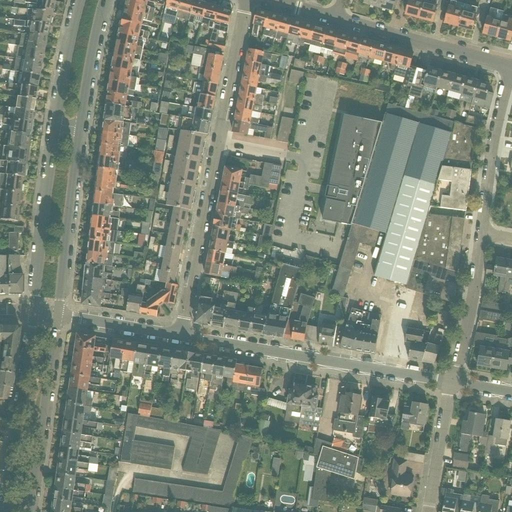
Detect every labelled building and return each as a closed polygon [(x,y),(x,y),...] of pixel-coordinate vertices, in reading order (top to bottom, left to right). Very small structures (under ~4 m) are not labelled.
[(27,11),(35,12),(52,14),(52,12),(54,12),(55,7),(54,7),(55,0),(24,0),(24,4),(28,4),(27,11)] [(127,4),(126,9),(154,15),(155,10),(146,8),(148,2),(148,1),(143,0),(126,0),(126,2),(127,4)] [(168,0),(164,14),(163,21),(164,21),(165,21),(166,19),(168,19),(169,15),(177,17),(179,11),(178,11),(180,0),(168,0)] [(191,0),(180,0),(178,11),(179,11),(187,14),(186,16),(185,17),(184,19),(186,20),(185,24),(188,24),(188,22),(194,1),(191,0)] [(380,0),(379,7),(392,11),(394,0),(380,0)] [(409,0),(406,15),(419,19),(423,3),(416,1),(416,0),(409,0)] [(419,19),(433,22),(437,6),(438,0),(432,0),(431,5),(423,3),(419,19)] [(187,29),(192,30),(196,16),(203,18),(207,4),(206,4),(206,2),(202,1),(201,2),(194,1),(188,22),(188,24),(188,25),(187,29)] [(449,7),(445,23),(459,27),(463,11),(455,8),(457,2),(451,1),(449,7)] [(202,24),(209,26),(208,28),(209,28),(208,33),(213,34),(214,29),(213,29),(219,8),(214,6),(214,5),(210,4),(209,5),(207,4),(203,18),(202,24)] [(459,27),(472,31),(477,14),(476,14),(478,8),(472,6),(470,13),(463,11),(459,27)] [(228,34),(233,11),(219,8),(213,29),(214,29),(228,34)] [(152,23),(154,15),(126,9),(124,16),(122,17),(121,21),(141,25),(143,21),(152,23)] [(35,12),(27,11),(18,10),(17,14),(26,15),(25,21),(25,23),(33,23),(49,25),(49,24),(51,25),(52,19),(51,18),(52,14),(35,12)] [(254,24),(252,37),(258,38),(260,27),(265,28),(266,28),(270,13),(258,10),(254,24)] [(504,15),(503,15),(504,12),(497,10),(495,11),(490,10),(488,18),(483,34),(497,38),(504,15)] [(275,39),(281,16),(270,13),(266,28),(265,28),(263,36),(269,37),(269,38),(275,39)] [(511,17),(511,18),(504,15),(497,38),(510,42),(511,35),(511,17)] [(280,41),(281,37),(287,39),(293,20),(281,16),(275,39),(280,41)] [(23,34),(28,35),(28,36),(47,37),(47,36),(48,37),(49,31),(48,31),(49,25),(33,23),(25,23),(25,21),(14,20),(14,21),(8,20),(7,25),(24,27),(23,34)] [(287,39),(293,41),(292,44),(298,46),(305,23),(293,20),(287,39)] [(140,31),(141,25),(121,21),(120,26),(121,28),(120,34),(138,36),(148,39),(152,40),(153,35),(149,35),(149,33),(140,31)] [(303,47),(305,43),(310,45),(316,26),(305,23),(298,46),(303,47)] [(327,29),(316,26),(310,45),(322,48),(327,29)] [(322,48),(334,51),(339,32),(327,29),(322,48)] [(346,52),(351,36),(339,32),(334,51),(333,53),(345,56),(346,52)] [(26,48),(44,51),(47,37),(28,36),(28,35),(23,34),(21,34),(19,46),(26,47),(26,48)] [(143,50),(144,45),(146,43),(146,41),(146,40),(148,40),(148,39),(138,36),(120,34),(120,36),(119,36),(118,37),(117,39),(118,41),(119,41),(118,46),(143,50)] [(351,54),(352,52),(359,54),(363,39),(351,36),(346,52),(351,54)] [(374,42),(363,39),(359,54),(370,57),(374,42)] [(209,47),(225,51),(226,44),(210,41),(209,47)] [(383,62),(388,46),(374,42),(370,57),(370,59),(383,62)] [(143,50),(118,46),(116,52),(115,53),(114,55),(115,57),(115,58),(133,60),(134,55),(141,56),(141,53),(142,53),(143,50)] [(383,62),(392,65),(390,70),(395,71),(401,50),(388,46),(383,62)] [(194,55),(203,56),(201,67),(221,71),(223,58),(212,56),(213,50),(195,47),(192,47),(191,54),(194,54),(194,55)] [(42,63),(44,51),(26,48),(25,52),(24,60),(42,63)] [(275,61),(276,56),(272,55),(261,52),(249,50),(247,62),(261,64),(262,59),(271,61),(271,60),(275,61)] [(409,71),(413,53),(401,50),(395,71),(394,76),(405,79),(403,85),(411,88),(412,88),(413,83),(412,83),(415,72),(409,71)] [(13,71),(15,71),(22,72),(21,73),(39,76),(42,63),(24,60),(19,59),(15,58),(13,71)] [(114,63),(113,64),(112,67),(113,68),(113,69),(113,70),(138,73),(139,68),(138,68),(140,61),(133,60),(115,58),(114,63)] [(294,67),(304,69),(305,62),(295,60),(294,67)] [(261,64),(247,62),(244,73),(281,81),(282,76),(269,73),(270,66),(261,64)] [(218,84),(221,71),(201,67),(199,74),(200,74),(199,81),(204,82),(218,84)] [(435,94),(437,88),(442,71),(429,68),(424,86),(413,83),(412,88),(411,88),(409,96),(421,99),(423,91),(435,94)] [(136,85),(137,79),(138,73),(113,70),(113,71),(111,72),(111,75),(112,77),(111,82),(136,85)] [(302,85),(304,73),(292,70),(289,82),(302,85)] [(37,89),(39,76),(21,73),(22,72),(15,71),(12,85),(19,86),(20,86),(37,89)] [(454,75),(442,71),(437,88),(450,91),(454,75)] [(266,84),(280,86),(281,81),(244,73),(242,85),(257,88),(258,83),(266,84)] [(466,78),(454,75),(450,91),(461,95),(466,78)] [(478,82),(466,78),(461,95),(474,98),(478,82)] [(171,89),(173,83),(165,81),(164,88),(171,89)] [(127,96),(133,96),(136,85),(111,82),(110,88),(108,89),(108,92),(109,93),(109,94),(127,96)] [(218,84),(204,82),(204,83),(201,83),(201,84),(196,83),(194,93),(216,97),(218,84)] [(391,86),(378,82),(375,91),(389,95),(391,86)] [(490,85),(478,82),(474,98),(481,100),(479,107),(490,110),(494,94),(488,93),(490,85)] [(18,98),(35,101),(35,100),(37,100),(38,94),(36,94),(37,89),(20,86),(19,86),(12,85),(9,84),(8,90),(20,92),(19,98),(18,98)] [(262,89),(257,88),(242,85),(240,96),(263,101),(264,96),(261,96),(262,89)] [(163,96),(170,98),(172,90),(164,88),(163,96)] [(213,111),(216,97),(194,93),(195,94),(193,107),(213,111)] [(142,104),(137,103),(126,102),(127,96),(109,94),(109,95),(107,95),(106,101),(108,101),(107,105),(130,107),(130,108),(137,109),(137,108),(141,109),(142,104)] [(261,114),(263,101),(240,96),(238,108),(252,111),(252,112),(261,114)] [(15,109),(33,112),(35,101),(18,98),(19,98),(17,98),(15,109)] [(331,295),(341,297),(344,298),(360,243),(375,248),(379,232),(387,234),(374,276),(377,277),(396,209),(402,190),(424,114),(388,104),(382,126),(351,229),(339,267),(340,267),(333,290),(331,295)] [(105,113),(106,113),(105,121),(130,123),(131,123),(131,122),(131,114),(129,114),(130,108),(130,107),(107,105),(107,107),(106,108),(105,109),(105,110),(104,111),(105,112),(105,113)] [(191,107),(188,119),(210,123),(213,111),(193,107),(193,108),(191,107)] [(252,112),(252,111),(238,108),(235,120),(259,125),(259,120),(251,119),(252,112)] [(32,124),(32,118),(34,118),(35,114),(33,114),(33,112),(15,109),(14,114),(5,114),(4,116),(4,119),(32,124)] [(454,120),(456,112),(448,110),(446,117),(454,120)] [(160,125),(166,126),(168,115),(161,114),(160,125)] [(456,123),(424,114),(402,190),(396,209),(377,277),(407,286),(411,272),(415,261),(428,215),(431,208),(430,208),(437,186),(445,159),(449,146),(456,123)] [(467,123),(477,126),(479,119),(469,116),(467,123)] [(280,129),(286,130),(288,118),(282,117),(280,129)] [(184,118),(182,131),(206,135),(208,135),(210,123),(188,119),(184,118)] [(288,118),(286,130),(293,132),(295,120),(294,120),(288,118)] [(322,224),(351,229),(382,126),(344,118),(322,224)] [(12,133),(30,136),(30,134),(32,134),(32,130),(31,128),(32,124),(4,119),(4,122),(3,126),(6,126),(6,132),(12,133)] [(267,127),(259,125),(235,120),(233,133),(253,137),(254,131),(257,132),(257,131),(266,132),(264,139),(270,140),(273,129),(267,127)] [(103,133),(129,136),(131,123),(130,123),(105,121),(104,123),(103,124),(102,128),(103,129),(104,129),(103,133)] [(476,129),(467,126),(456,123),(449,146),(463,148),(462,153),(473,153),(476,129)] [(277,141),(289,143),(290,144),(293,132),(286,130),(280,129),(277,141)] [(205,142),(206,135),(182,131),(179,144),(202,148),(203,149),(203,148),(202,148),(202,145),(203,142),(205,142)] [(8,147),(28,150),(28,149),(30,148),(30,144),(29,143),(30,137),(30,136),(12,133),(6,132),(5,139),(4,147),(8,147)] [(130,136),(129,136),(103,133),(102,138),(101,138),(100,139),(100,143),(101,144),(102,144),(101,145),(128,147),(130,136)] [(202,155),(201,154),(201,152),(202,148),(179,144),(177,156),(201,161),(202,155)] [(127,160),(128,147),(101,145),(100,157),(119,159),(127,160)] [(27,152),(28,150),(8,147),(4,147),(3,146),(2,156),(2,161),(6,162),(26,165),(27,158),(28,158),(29,152),(27,152)] [(449,146),(445,159),(447,159),(447,167),(464,170),(465,168),(471,169),(473,153),(462,153),(463,148),(449,146)] [(156,152),(154,163),(162,164),(164,152),(156,152)] [(197,173),(198,173),(197,173),(198,167),(200,167),(201,161),(177,156),(174,169),(197,173)] [(123,165),(119,164),(119,159),(100,157),(98,169),(116,171),(116,170),(122,171),(123,165)] [(437,186),(469,190),(471,169),(465,168),(464,170),(447,167),(447,159),(445,159),(437,186)] [(2,161),(0,160),(0,167),(6,168),(6,175),(24,178),(24,176),(26,177),(27,171),(25,171),(26,165),(6,162),(2,161)] [(269,184),(273,165),(265,163),(262,177),(251,175),(250,178),(241,177),(242,171),(239,171),(237,168),(230,167),(227,168),(226,168),(224,179),(249,184),(249,185),(269,189),(269,184)] [(278,186),(282,166),(273,165),(269,184),(278,186)] [(97,181),(116,183),(117,177),(115,177),(116,171),(98,169),(97,181)] [(196,186),(197,179),(196,179),(196,178),(197,173),(174,169),(172,181),(196,186)] [(0,190),(6,191),(13,192),(20,193),(20,191),(21,191),(22,185),(21,185),(22,178),(0,175),(0,190)] [(152,189),(158,190),(160,176),(154,175),(152,189)] [(221,191),(238,194),(239,189),(247,190),(249,185),(249,184),(224,179),(221,191)] [(96,192),(113,194),(113,190),(115,190),(116,183),(97,181),(96,192)] [(194,198),(192,197),(193,192),(195,192),(196,186),(172,181),(169,193),(192,198),(194,198)] [(431,208),(466,211),(469,190),(437,186),(430,208),(431,208)] [(20,194),(20,193),(13,192),(6,191),(2,191),(0,205),(18,207),(19,200),(21,200),(21,194),(20,194)] [(238,194),(221,191),(219,203),(244,208),(245,202),(236,201),(238,194)] [(94,204),(113,207),(114,201),(112,201),(113,194),(96,192),(94,204)] [(169,193),(167,206),(175,207),(189,210),(191,211),(192,204),(191,204),(192,199),(192,198),(169,193)] [(272,214),(274,202),(268,200),(266,213),(272,214)] [(238,219),(241,220),(242,213),(248,215),(249,209),(244,208),(219,203),(217,215),(238,219)] [(0,220),(17,222),(17,216),(20,215),(20,210),(18,209),(18,207),(0,205),(0,204),(0,220)] [(120,213),(113,212),(113,207),(94,204),(93,216),(120,219),(120,213)] [(171,223),(186,226),(188,227),(188,226),(186,226),(188,214),(189,210),(175,207),(174,211),(171,223)] [(230,230),(240,232),(246,233),(246,229),(240,228),(241,226),(237,225),(238,219),(217,215),(214,227),(230,230)] [(465,219),(452,217),(452,219),(444,217),(444,216),(428,215),(415,261),(458,273),(465,219)] [(91,228),(118,231),(120,219),(93,216),(91,228)] [(184,238),(185,232),(186,226),(171,223),(169,235),(184,238)] [(229,235),(230,230),(214,227),(212,239),(234,243),(236,236),(229,235)] [(108,237),(115,238),(115,236),(124,237),(124,232),(118,231),(91,228),(89,240),(107,242),(108,237)] [(19,275),(19,256),(18,256),(18,233),(9,233),(8,276),(8,295),(20,295),(23,292),(23,275),(19,275)] [(181,250),(183,250),(181,249),(184,238),(169,235),(167,247),(181,250)] [(210,250),(226,254),(227,248),(233,250),(234,243),(212,239),(210,250)] [(88,252),(108,254),(114,255),(115,243),(107,242),(89,240),(88,252)] [(165,258),(179,261),(181,250),(167,247),(165,258)] [(225,259),(226,254),(210,250),(207,262),(237,268),(238,262),(233,261),(225,259)] [(107,261),(108,254),(88,252),(86,264),(104,266),(105,261),(107,261)] [(0,294),(8,295),(8,276),(5,276),(5,256),(0,256),(0,294)] [(313,259),(306,256),(303,265),(311,268),(313,259)] [(177,273),(179,274),(179,273),(177,273),(179,261),(165,258),(163,265),(158,264),(157,269),(162,270),(177,273)] [(495,268),(488,266),(486,274),(501,277),(498,293),(504,294),(504,292),(510,261),(497,259),(495,268)] [(458,273),(415,261),(411,272),(407,286),(406,289),(454,304),(458,273)] [(207,262),(205,274),(229,279),(230,273),(236,274),(238,268),(237,268),(207,262)] [(104,267),(104,266),(86,264),(86,267),(84,266),(83,271),(86,272),(85,278),(112,281),(113,275),(104,274),(105,267),(104,267)] [(288,321),(302,271),(282,265),(269,317),(264,335),(284,339),(289,321),(288,321)] [(165,283),(167,284),(174,285),(177,273),(162,270),(160,282),(165,283)] [(111,295),(111,288),(112,281),(85,278),(84,284),(82,284),(82,290),(84,290),(84,291),(111,295)] [(128,303),(127,312),(140,314),(142,304),(145,287),(146,284),(147,280),(140,279),(139,286),(138,286),(137,296),(129,295),(128,303)] [(175,305),(178,286),(174,285),(167,284),(167,285),(166,291),(163,291),(156,296),(163,306),(166,303),(175,305)] [(84,291),(82,304),(100,308),(101,301),(110,301),(111,295),(84,291)] [(224,291),(220,309),(214,309),(215,307),(214,307),(214,308),(211,326),(223,328),(230,292),(224,291)] [(238,293),(230,292),(223,328),(237,331),(241,313),(235,312),(238,293)] [(284,339),(304,342),(306,332),(307,323),(315,299),(301,295),(298,305),(303,307),(299,322),(289,321),(284,339)] [(140,314),(157,317),(158,309),(163,306),(156,296),(148,302),(148,305),(142,304),(140,314)] [(212,299),(200,297),(196,321),(198,324),(211,326),(214,308),(214,307),(211,306),(212,299)] [(449,313),(452,304),(443,301),(440,311),(449,313)] [(502,305),(482,301),(481,308),(501,311),(502,305)] [(247,314),(241,313),(237,331),(250,333),(256,307),(249,305),(247,314)] [(256,307),(250,333),(264,335),(269,317),(261,315),(262,307),(256,306),(256,307)] [(354,332),(356,324),(357,325),(359,317),(362,318),(364,312),(352,308),(350,315),(351,315),(348,322),(341,346),(344,347),(344,349),(354,351),(357,333),(354,332)] [(493,313),(481,311),(479,317),(492,320),(493,313)] [(354,351),(375,354),(382,315),(369,313),(367,320),(372,320),(369,335),(357,333),(354,351)] [(337,322),(324,319),(322,327),(319,345),(333,347),(337,322)] [(20,328),(17,325),(0,325),(0,340),(4,340),(2,359),(3,359),(15,360),(20,328)] [(424,331),(396,326),(392,339),(411,343),(409,360),(422,362),(427,345),(422,344),(424,331)] [(422,362),(435,364),(445,331),(438,329),(434,345),(427,344),(427,345),(422,362)] [(96,337),(78,334),(77,336),(76,336),(75,342),(76,342),(76,348),(94,351),(94,352),(106,353),(106,352),(107,347),(107,346),(95,344),(96,337)] [(474,340),(473,347),(481,348),(478,366),(491,368),(497,338),(476,334),(475,340),(474,340)] [(506,370),(507,364),(511,364),(511,338),(511,339),(507,340),(497,338),(491,368),(506,370)] [(126,342),(114,340),(110,358),(116,359),(114,371),(121,372),(126,342)] [(127,373),(133,374),(138,344),(126,342),(121,372),(127,373)] [(145,378),(151,346),(138,344),(133,374),(133,377),(133,376),(144,378),(144,379),(145,378)] [(163,349),(151,346),(145,378),(150,379),(152,367),(159,368),(163,349)] [(74,356),(74,361),(104,366),(105,359),(94,357),(94,352),(94,351),(76,348),(75,349),(74,349),(73,355),(74,356)] [(175,351),(163,349),(159,368),(165,369),(163,381),(169,382),(170,375),(170,374),(175,351)] [(171,380),(178,381),(180,370),(186,371),(187,371),(190,353),(175,351),(170,374),(170,375),(172,375),(171,380)] [(196,393),(197,388),(200,372),(203,355),(190,353),(187,371),(186,371),(185,380),(192,381),(190,392),(196,393)] [(209,394),(210,389),(216,358),(203,355),(200,372),(202,372),(201,380),(205,380),(204,386),(203,393),(209,394)] [(224,376),(227,359),(216,358),(210,389),(216,390),(217,385),(222,386),(224,376)] [(0,371),(13,373),(15,360),(3,359),(3,364),(0,363),(0,371)] [(237,365),(237,361),(227,359),(224,376),(228,377),(225,392),(232,393),(234,382),(237,365)] [(103,373),(104,366),(74,361),(73,367),(71,367),(70,373),(72,374),(72,375),(91,378),(92,372),(103,373)] [(246,386),(250,367),(242,365),(242,366),(237,365),(234,382),(239,383),(239,385),(246,386)] [(259,388),(263,370),(257,369),(257,368),(250,367),(246,386),(244,393),(263,397),(265,389),(259,388)] [(0,386),(11,388),(13,373),(0,371),(0,386)] [(70,385),(70,386),(70,388),(89,391),(90,385),(101,386),(102,379),(91,378),(72,375),(71,380),(70,380),(70,381),(69,382),(69,383),(69,384),(70,385)] [(299,424),(306,387),(296,385),(296,386),(294,387),(293,389),(295,391),(295,392),(291,391),(288,404),(287,411),(285,422),(299,424)] [(0,399),(10,401),(11,388),(0,386),(0,399)] [(315,416),(318,396),(314,395),(316,393),(317,391),(315,389),(306,387),(299,424),(320,427),(321,417),(315,416)] [(94,392),(89,391),(70,388),(70,390),(69,390),(68,391),(67,395),(68,396),(69,396),(68,403),(93,407),(94,400),(93,400),(94,392)] [(358,416),(359,404),(361,405),(362,398),(361,398),(361,396),(359,396),(359,394),(353,393),(347,394),(347,397),(343,396),(339,421),(336,420),(334,431),(354,434),(354,437),(362,439),(366,417),(358,416)] [(395,416),(388,415),(390,402),(383,401),(384,400),(382,400),(381,398),(377,398),(376,399),(374,398),(371,418),(369,425),(393,429),(395,416)] [(150,416),(150,415),(151,410),(153,402),(141,400),(139,414),(150,416)] [(91,422),(93,407),(68,403),(67,411),(66,411),(65,412),(64,416),(65,417),(66,417),(65,419),(91,422)] [(410,423),(424,425),(428,406),(413,403),(412,412),(404,410),(401,429),(409,430),(410,423)] [(132,452),(134,440),(136,427),(138,415),(129,413),(121,462),(130,463),(132,452)] [(479,440),(487,441),(488,436),(488,433),(482,432),(485,415),(470,413),(469,422),(464,421),(459,451),(467,453),(470,436),(480,438),(479,440)] [(65,419),(65,423),(63,424),(63,428),(64,429),(64,432),(82,435),(83,428),(97,429),(98,423),(91,422),(65,419)] [(257,437),(266,440),(271,422),(262,420),(257,437)] [(510,423),(497,420),(494,437),(488,436),(487,441),(486,447),(484,454),(495,456),(498,438),(507,440),(510,423)] [(189,424),(187,436),(193,437),(205,440),(207,434),(209,428),(196,426),(189,424)] [(221,430),(209,428),(207,434),(219,436),(221,430)] [(80,449),(80,448),(85,449),(86,442),(93,443),(94,436),(82,435),(64,432),(63,439),(62,439),(61,439),(61,440),(61,441),(61,442),(61,443),(62,444),(61,447),(80,449)] [(207,434),(205,440),(205,441),(217,443),(219,436),(207,434)] [(250,446),(252,440),(252,439),(249,439),(241,436),(239,443),(250,446)] [(203,446),(205,441),(205,440),(193,437),(191,444),(203,446)] [(331,450),(332,444),(317,439),(316,442),(324,445),(323,447),(331,450)] [(205,441),(203,446),(203,447),(215,449),(217,443),(205,441)] [(354,480),(355,473),(358,459),(347,455),(341,453),(331,450),(323,447),(324,445),(316,442),(313,454),(320,456),(316,469),(312,501),(327,503),(332,473),(354,480)] [(250,446),(239,443),(237,449),(249,452),(250,446)] [(201,453),(203,447),(203,446),(191,444),(189,451),(201,453)] [(332,444),(331,450),(341,453),(342,447),(332,444)] [(89,463),(90,457),(79,456),(80,449),(61,447),(61,449),(60,450),(59,451),(59,452),(59,453),(60,453),(60,454),(60,459),(89,463)] [(203,447),(201,453),(201,454),(213,456),(215,449),(203,447)] [(249,452),(237,449),(235,455),(247,459),(249,452)] [(199,460),(201,454),(201,453),(189,451),(187,458),(199,460)] [(294,458),(302,459),(303,453),(296,451),(294,458)] [(425,456),(411,454),(405,453),(404,458),(396,457),(396,459),(407,461),(424,464),(425,456)] [(469,456),(455,453),(453,461),(454,461),(468,463),(469,456)] [(201,454),(199,460),(211,462),(213,456),(201,454)] [(247,459),(235,455),(233,462),(245,465),(247,459)] [(197,466),(199,460),(187,458),(185,464),(197,466)] [(88,470),(89,464),(89,463),(60,459),(59,465),(58,466),(57,466),(57,467),(57,468),(57,469),(57,470),(58,470),(58,471),(58,473),(77,476),(78,469),(88,470)] [(364,460),(358,459),(355,473),(360,474),(360,472),(362,472),(364,460)] [(410,498),(413,478),(404,477),(407,461),(396,459),(395,459),(392,476),(395,476),(392,495),(410,498)] [(199,460),(197,466),(197,467),(210,469),(211,462),(199,460)] [(454,461),(453,468),(467,471),(468,463),(454,461)] [(245,465),(233,462),(231,468),(243,471),(245,465)] [(195,473),(197,467),(197,466),(185,464),(183,471),(195,473)] [(208,475),(210,469),(197,467),(195,473),(208,475)] [(243,471),(231,468),(229,474),(241,478),(243,471)] [(86,492),(87,485),(87,484),(76,483),(77,476),(58,473),(57,475),(56,475),(55,482),(57,482),(56,488),(86,492)] [(241,478),(229,474),(228,480),(239,484),(241,478)] [(239,484),(228,480),(226,487),(238,490),(239,484)] [(238,490),(226,487),(224,493),(222,506),(233,508),(238,490)] [(56,488),(55,494),(53,493),(52,500),(73,502),(74,497),(85,499),(86,494),(86,492),(56,488)] [(454,491),(446,489),(442,511),(461,511),(464,496),(453,494),(454,491)] [(464,494),(464,496),(461,511),(479,511),(481,505),(480,505),(470,503),(471,496),(464,494)] [(498,511),(500,502),(489,500),(489,497),(482,495),(480,505),(481,505),(479,511),(498,511)] [(378,501),(364,498),(362,505),(377,507),(378,501)] [(51,506),(53,506),(52,511),(54,511),(83,511),(84,509),(72,507),(73,502),(52,500),(51,506)]
